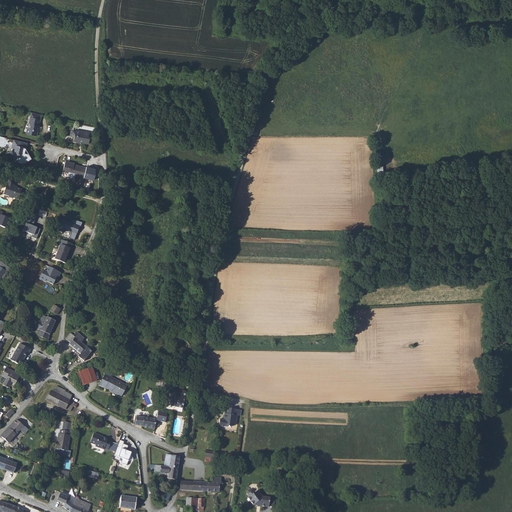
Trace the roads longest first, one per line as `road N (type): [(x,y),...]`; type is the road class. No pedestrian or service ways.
road 1 (track): [(184,454),(212,280),(262,78),(335,0)]
road 2 (unclassified): [(104,161),(99,212),(72,274),(51,368)]
road 3 (track): [(103,0),(95,58),(104,161)]
